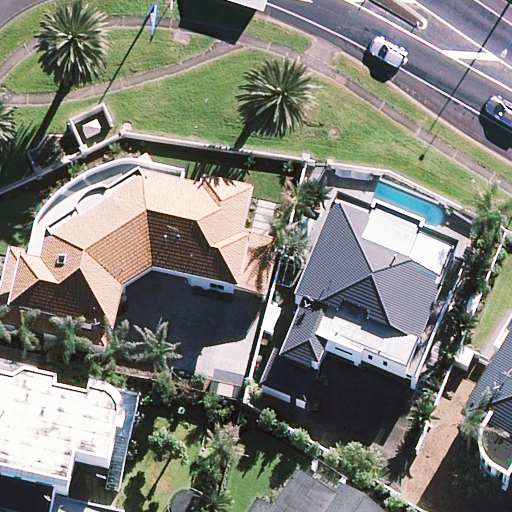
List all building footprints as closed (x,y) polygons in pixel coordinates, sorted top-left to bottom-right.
[(145,288),(240,306),(242,299),(266,303),(276,247),(244,241),(251,206),(144,187),(44,254),(39,276),(9,271),(0,317),(0,321),(114,343),(121,302),(145,288)] [(457,262),(331,210),(255,392),(302,412),(326,354),(405,387),(457,262)] [(511,343),(452,445),(478,460),(477,462),(477,464),(477,466),(477,468),(478,470),(479,472),(480,474),(481,475),(483,476),(485,478),(487,478),(507,490),(511,482),(511,343)] [(98,394),(0,372),(0,511),(84,511),(71,509),(79,472),(108,478),(111,476),(114,473),(116,470),(119,467),(121,464),(123,461),(124,458),(125,454),(126,451),(127,447),(128,443),(128,440),(128,436),(128,432),(127,429),(127,425),(126,422),(125,419),(124,416),(123,413),(121,411),(119,408),(117,406),(115,403),(113,401),(110,399),(107,398),(104,396),(101,395),(98,394)] [(335,511),(305,491),(290,511),(335,511)]
